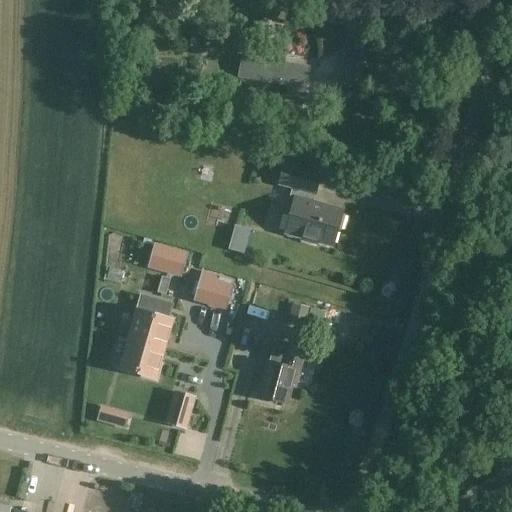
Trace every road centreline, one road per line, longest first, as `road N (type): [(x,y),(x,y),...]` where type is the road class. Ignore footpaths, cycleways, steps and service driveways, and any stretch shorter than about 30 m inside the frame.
road 1 (track): [(351,511),(490,0)]
road 2 (unclassified): [(305,511),(0,439)]
